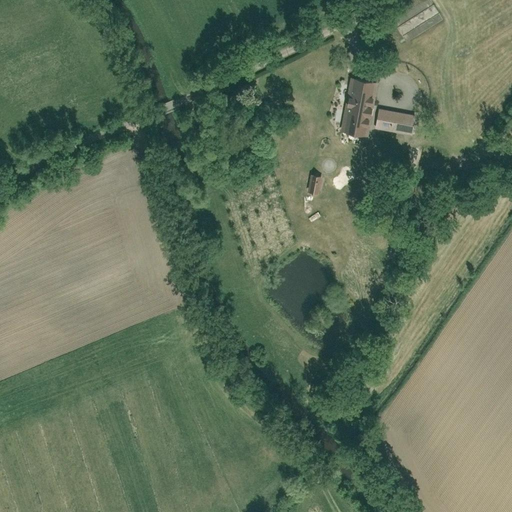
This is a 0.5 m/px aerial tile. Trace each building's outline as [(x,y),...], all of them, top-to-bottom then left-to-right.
[(431,0),(427,0),(393,20),(406,42),(443,20),(431,0)] [(378,81),(350,76),(340,131),(368,136),(378,81)] [(416,114),(379,107),(375,128),(412,135),(416,114)] [(348,167),(332,180),(339,189),(355,176),(348,167)] [(323,176),(311,174),(308,191),(320,193),(323,176)]
